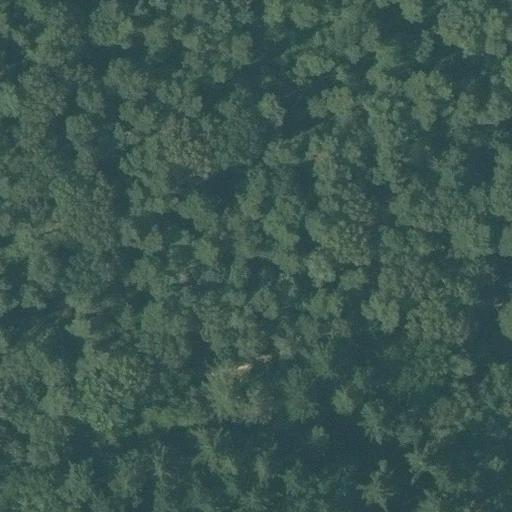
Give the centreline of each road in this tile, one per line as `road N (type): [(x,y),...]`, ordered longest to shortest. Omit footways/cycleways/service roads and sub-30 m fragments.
road 1 (track): [(410,337),(0,417)]
road 2 (track): [(71,5),(143,386)]
